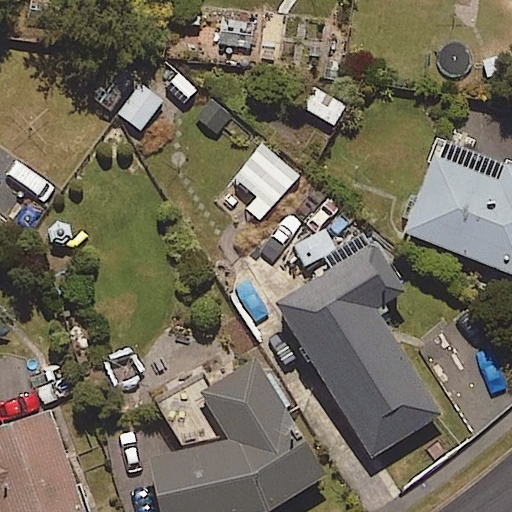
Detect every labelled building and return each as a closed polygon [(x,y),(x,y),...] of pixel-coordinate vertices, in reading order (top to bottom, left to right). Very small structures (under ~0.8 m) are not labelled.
[(159,96),(96,51),(70,87),(133,132),(159,96)] [(325,136),(287,107),(270,129),(308,158),(325,136)] [(511,167),(427,138),(393,233),(511,274),(511,167)] [(292,172),(259,142),(230,173),(262,204),(292,172)] [(265,301),(363,456),(431,413),(365,309),(394,290),(362,240),(265,301)] [(215,438),(137,456),(149,511),(253,511),(258,511),(319,474),(244,356),(189,392),(215,438)] [(77,511),(40,406),(0,420),(0,511),(77,511)]
